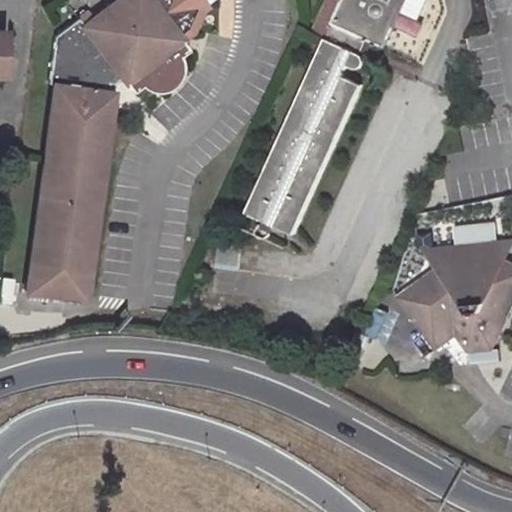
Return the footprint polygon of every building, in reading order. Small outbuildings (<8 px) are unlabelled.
[(47,84),(53,85),(107,92),(108,85),(110,81),(115,76),(130,98),(138,91),(147,93),(158,92),(168,88),(175,82),(180,77),(184,69),(186,64),(187,53),(191,50),(183,40),(195,30),(203,9),(200,6),(195,0),(120,0),(107,11),(101,2),(54,38),(47,84)] [(321,43),(244,207),(261,216),(271,221),(291,230),(361,81),(343,73),(349,62),(355,65),(361,65),(363,64),(367,61),(368,58),(368,54),(367,51),(363,49),(369,37),(386,46),(396,25),(413,33),(427,0),(321,0),(307,36),(321,43)] [(107,92),(53,85),(23,294),(85,302),(114,93),(107,92)] [(271,221),(261,216),(252,224),(252,229),(254,232),(258,236),(261,238),(271,221)] [(494,350),(511,296),(511,261),(504,259),(511,237),(494,237),(493,221),(452,222),(452,242),(419,243),(420,260),(412,283),(395,284),(395,286),(396,320),(423,329),(424,344),(461,343),(462,361),(494,360),(494,350)]
